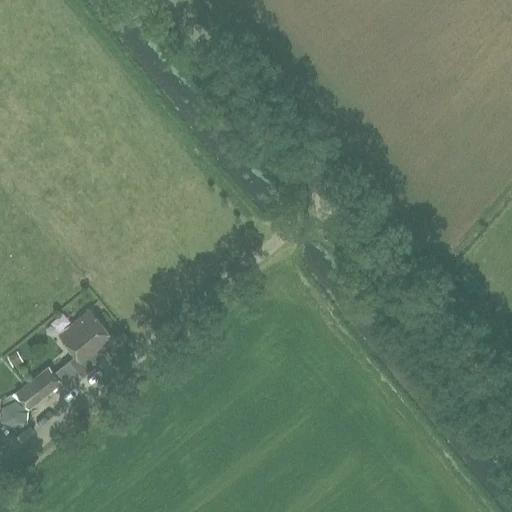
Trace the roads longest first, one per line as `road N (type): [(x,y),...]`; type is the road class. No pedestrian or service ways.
road 1 (unclassified): [(0,477),(330,196)]
road 2 (unclassified): [(511,420),(330,196)]
road 3 (unclassified): [(330,196),(169,0)]
